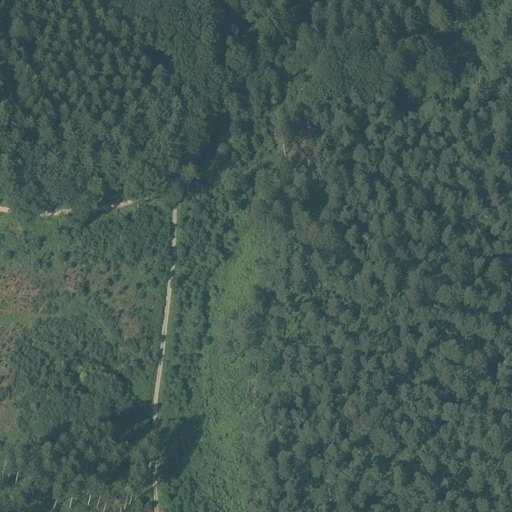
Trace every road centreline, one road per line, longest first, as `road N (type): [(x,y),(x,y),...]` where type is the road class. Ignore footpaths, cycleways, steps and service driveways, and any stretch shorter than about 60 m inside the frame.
road 1 (track): [(156,511),(154,411),(173,186)]
road 2 (track): [(211,0),(222,67),(216,112),(208,139),(173,186)]
road 3 (track): [(173,186),(107,208),(0,210)]
